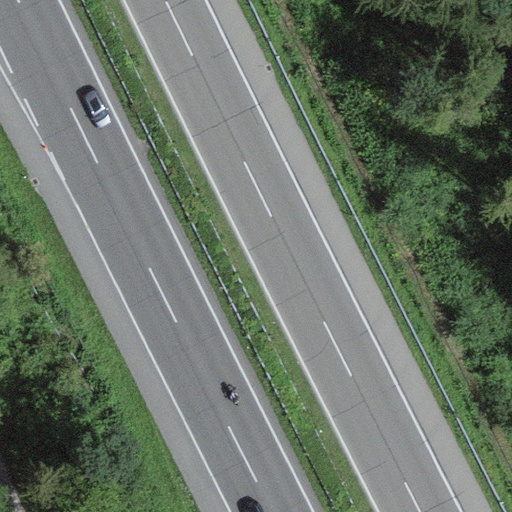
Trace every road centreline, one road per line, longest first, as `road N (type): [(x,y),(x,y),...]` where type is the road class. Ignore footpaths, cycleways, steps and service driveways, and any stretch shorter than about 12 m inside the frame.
road 1 (motorway): [(420,511),(165,0)]
road 2 (motorway): [(18,0),(271,511)]
